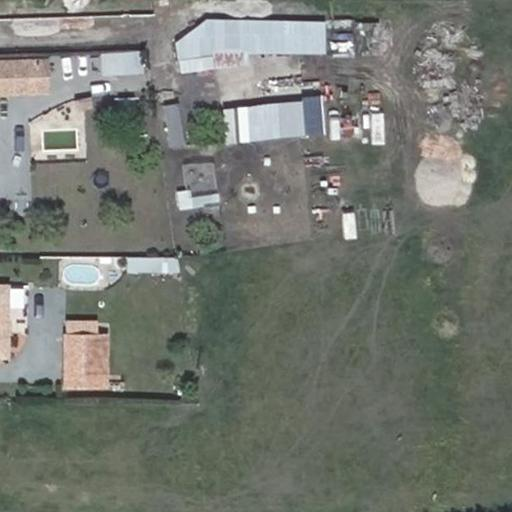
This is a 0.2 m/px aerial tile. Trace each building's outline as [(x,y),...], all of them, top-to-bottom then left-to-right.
[(188,14),(162,17),(165,45),(191,42),(188,14)] [(132,55),(103,57),(104,73),(133,71),(132,55)] [(45,57),(0,58),(0,89),(45,89),(45,57)] [(250,101),(252,136),(309,134),(307,98),(250,101)] [(173,145),(188,141),(179,101),(164,104),(173,145)] [(180,187),(183,206),(220,199),(213,161),(190,165),(193,185),(180,187)] [(0,291),(0,360),(9,361),(10,292),(0,291)] [(68,393),(99,393),(98,344),(67,344),(68,393)] [(98,344),(99,393),(109,393),(108,344),(98,344)]
